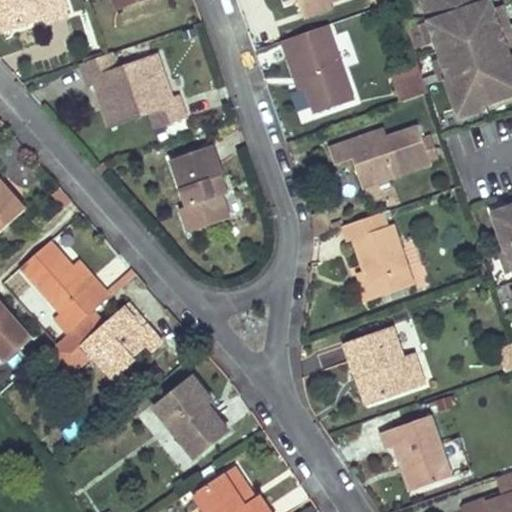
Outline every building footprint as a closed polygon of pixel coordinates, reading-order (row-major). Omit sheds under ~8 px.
[(12,30),(1,0),(0,0),(0,19),(5,32),(12,30)] [(1,0),(12,30),(46,18),(48,24),(70,16),(64,0),(1,0)] [(147,0),(116,0),(120,10),(147,0)] [(337,0),(300,0),(304,11),(333,2),(337,0)] [(498,9),(495,0),(424,0),(432,21),(424,24),(431,45),(439,42),(444,58),(436,61),(443,82),(449,80),(462,119),(488,110),(486,106),(490,105),(492,108),(511,101),(511,69),(511,70),(508,59),(511,57),(511,48),(511,47),(511,22),(506,6),(498,9)] [(306,16),(335,7),(333,2),(304,11),(306,16)] [(355,101),(329,25),(283,41),(289,57),(298,55),(309,86),(318,114),(355,101)] [(175,100),(160,56),(121,70),(114,53),(83,64),(89,81),(96,79),(98,86),(114,129),(154,115),(159,130),(190,120),(185,105),(177,106),(175,100)] [(309,86),(298,55),(289,57),(300,90),(309,86)] [(404,102),(430,93),(424,74),(397,83),(404,102)] [(98,86),(96,79),(89,81),(91,88),(98,86)] [(185,105),(182,98),(175,100),(177,106),(185,105)] [(433,163),(432,159),(438,156),(434,140),(425,143),(419,126),(389,137),(384,139),(381,131),(332,149),(338,165),(355,159),(361,177),(374,173),(378,182),(433,163)] [(389,137),(386,130),(381,131),(384,139),(389,137)] [(224,174),(214,145),(173,159),(190,206),(183,208),(193,232),(233,218),(225,195),(218,176),(224,174)] [(378,182),(374,173),(361,177),(364,186),(378,182)] [(232,193),(224,174),(218,176),(225,195),(232,193)] [(0,234),(29,209),(0,177),(0,234)] [(74,200),(62,187),(53,195),(65,208),(74,200)] [(511,205),(493,212),(507,251),(501,252),(509,273),(511,271),(511,205)] [(333,230),(331,223),(326,209),(313,214),(315,236),(333,230)] [(415,284),(395,224),(390,226),(385,211),(345,226),(344,226),(349,240),(356,239),(366,269),(375,298),(415,284)] [(345,226),(343,220),(331,223),(333,230),(344,226),(345,226)] [(112,297),(98,282),(92,287),(76,268),(53,241),(22,269),(62,314),(75,330),(112,297)] [(98,282),(81,262),(76,268),(92,287),(98,282)] [(375,298),(366,269),(360,271),(370,299),(375,298)] [(114,295),(139,274),(135,270),(111,291),(114,295)] [(0,300),(0,353),(7,361),(33,338),(0,300)] [(148,325),(130,305),(125,309),(144,329),(148,325)] [(136,357),(148,346),(154,353),(165,343),(148,325),(144,329),(125,309),(83,346),(95,359),(103,352),(122,373),(139,360),(136,357)] [(69,335),(75,330),(62,314),(55,320),(69,335)] [(407,358),(397,327),(348,344),(359,376),(368,374),(377,400),(426,383),(417,354),(407,358)] [(511,371),(511,346),(497,352),(505,374),(511,371)] [(122,373),(103,352),(95,359),(118,385),(119,384),(126,378),(122,373)] [(377,400),(368,374),(359,376),(368,403),(369,403),(377,400)] [(215,401),(196,376),(187,384),(207,408),(210,406),(215,401)] [(231,431),(210,406),(207,408),(187,384),(157,407),(198,457),(231,431)] [(453,477),(431,417),(383,433),(389,450),(395,446),(401,461),(406,459),(417,489),(453,477)] [(417,489),(406,459),(401,461),(411,491),(417,489)] [(271,511),(260,495),(257,498),(237,468),(199,492),(212,511),(271,511)] [(511,511),(511,471),(497,477),(502,491),(505,500),(505,501),(499,504),(496,500),(466,511),(511,511)] [(505,500),(502,491),(464,505),(466,511),(496,500),(499,504),(505,501),(505,500)] [(212,511),(199,492),(192,497),(201,511),(212,511)]
